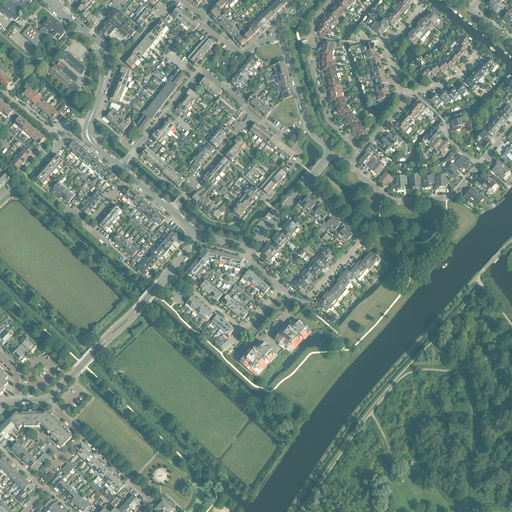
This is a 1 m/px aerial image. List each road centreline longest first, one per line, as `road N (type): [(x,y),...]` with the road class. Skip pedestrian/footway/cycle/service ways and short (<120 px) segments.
road 1 (unknown): [(473,280),(480,287),(368,411),(300,511)]
road 2 (tertiary): [(46,400),(170,271)]
road 3 (residential): [(289,296),(306,300),(359,242),(303,185)]
road 4 (residential): [(359,152),(325,116),(310,65),(311,22),(329,0)]
road 5 (residential): [(142,511),(149,502),(143,492),(46,400)]
road 6 (residential): [(478,165),(453,195),(399,201),(348,165)]
